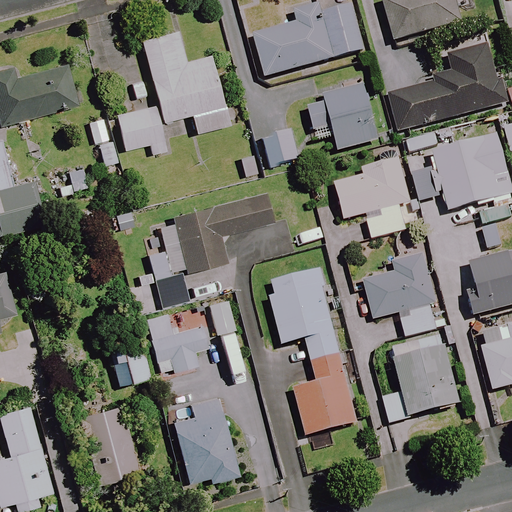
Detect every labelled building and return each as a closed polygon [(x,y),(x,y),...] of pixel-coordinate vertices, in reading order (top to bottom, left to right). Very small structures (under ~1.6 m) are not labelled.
[(383,0),(379,1),(383,14),(391,45),(457,26),(449,0),(383,0)] [(360,54),(346,7),(317,15),(315,10),(294,15),(297,25),(249,38),(261,82),(360,54)] [(194,137),(227,128),(207,59),(183,65),(174,34),(138,44),(161,125),(188,118),(194,137)] [(447,58),(452,74),(441,77),(426,81),(427,87),(386,98),(396,134),(504,106),(497,79),(492,80),(484,48),(447,58)] [(0,73),(0,129),(75,109),(64,71),(13,84),(10,71),(0,73)] [(374,145),(361,89),(321,99),(324,112),(306,116),(313,146),(332,141),(335,154),(374,145)] [(163,154),(152,108),(114,118),(122,153),(147,147),(149,157),(163,154)] [(115,165),(103,121),(86,126),(92,146),(95,145),(102,168),(115,165)] [(511,126),(501,129),(508,155),(511,154),(511,126)] [(296,163),(289,133),(259,140),(267,170),(296,163)] [(494,138),(426,157),(432,175),(425,177),(431,200),(438,198),(443,216),(511,197),(494,138)] [(29,185),(11,189),(0,145),(0,236),(39,228),(29,185)] [(359,173),(360,178),(331,186),(341,223),(362,217),(369,243),(403,233),(396,208),(408,204),(394,153),(379,157),(382,167),(359,173)] [(269,226),(262,196),(169,219),(183,276),(224,266),(218,238),(269,226)] [(511,282),(505,256),(465,266),(475,305),(466,307),(469,320),(511,308),(511,282)] [(433,307),(421,258),(391,265),(394,276),(361,284),(371,323),(395,316),(401,342),(433,334),(427,309),(433,307)] [(308,364),(335,357),(319,290),(322,289),(318,271),(269,285),(272,299),(267,300),(279,349),(302,343),(308,364)] [(0,326),(5,325),(4,322),(14,319),(4,276),(0,276),(0,326)] [(226,304),(208,307),(213,337),(232,334),(226,304)] [(510,396),(511,395),(511,326),(495,330),(498,344),(478,349),(489,395),(509,390),(510,396)] [(148,341),(155,375),(169,372),(170,376),(195,371),(191,354),(203,351),(198,330),(148,341)] [(138,336),(106,344),(116,388),(149,380),(138,336)] [(378,400),(386,428),(405,423),(405,422),(457,407),(439,338),(387,352),(398,395),(378,400)] [(335,357),(308,364),(313,385),(290,391),(303,439),(353,426),(342,378),(340,379),(335,357)] [(234,479),(214,402),(190,408),(193,421),(170,427),(185,485),(206,480),(208,486),(234,479)] [(0,509),(18,505),(20,511),(29,511),(38,510),(35,500),(50,496),(26,409),(0,416),(0,432),(7,458),(0,459),(0,509)] [(135,477),(118,410),(80,420),(97,487),(135,477)]
